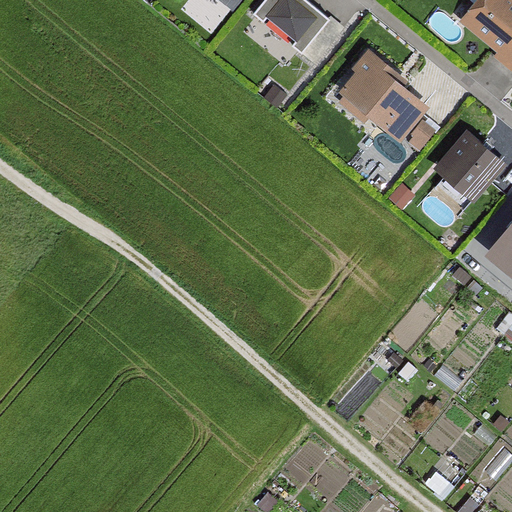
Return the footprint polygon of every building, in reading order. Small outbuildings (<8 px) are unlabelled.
[(307,0),(263,0),(253,13),(263,21),(267,16),(296,40),(292,44),(301,53),(302,52),(314,62),(326,47),(314,37),(330,18),(307,0)] [(511,0),(479,0),(466,17),(503,48),(497,55),(511,67),(511,0)] [(361,70),(344,91),(399,136),(423,106),(390,79),(394,74),(369,53),(358,67),(361,70)] [(434,131),(424,123),(410,141),(419,149),(434,131)] [(467,132),(439,164),(475,195),(503,163),(467,132)] [(511,230),(493,254),(511,269),(511,230)]
